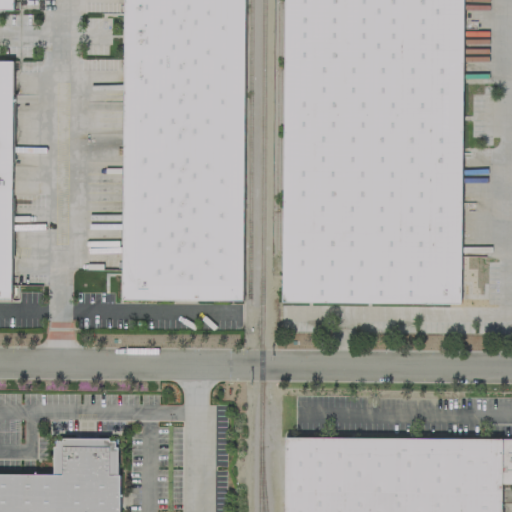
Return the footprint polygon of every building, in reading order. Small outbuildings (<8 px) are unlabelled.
[(0,0),(0,7),(12,8),(12,0),(0,0)] [(245,0),(242,289),(124,289),(125,0),(245,0)] [(284,0),(283,290),(460,292),(462,0),(284,0)] [(0,58),(0,296),(6,297),(12,59),(0,58)] [(500,511),(501,437),(284,433),(283,511),(500,511)] [(0,511),(121,511),(122,474),(116,437),(54,435),(51,474),(0,472),(0,511)]
